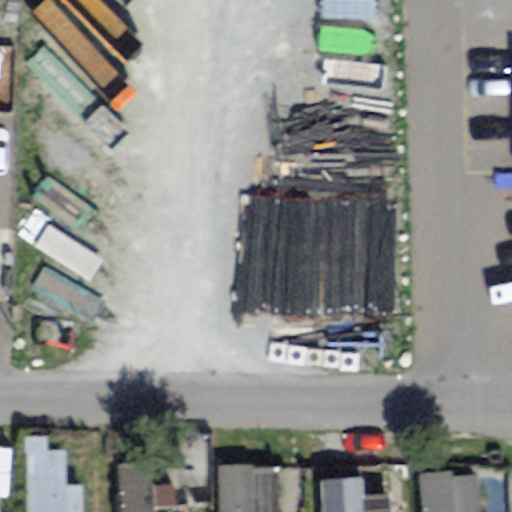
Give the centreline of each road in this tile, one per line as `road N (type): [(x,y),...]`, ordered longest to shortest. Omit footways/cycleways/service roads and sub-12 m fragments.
road 1 (unknown): [(444,0),(456,407)]
road 2 (residential): [(168,402),(511,408)]
road 3 (unclassified): [(0,400),(168,402)]
